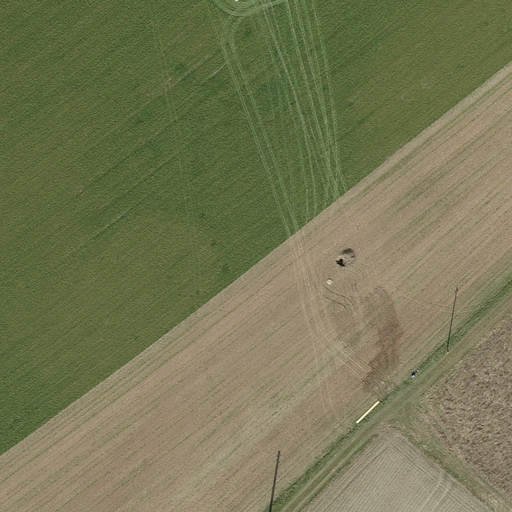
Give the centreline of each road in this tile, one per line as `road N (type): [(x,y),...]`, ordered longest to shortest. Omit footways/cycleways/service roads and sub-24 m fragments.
road 1 (track): [(389,411),(511,298)]
road 2 (track): [(389,411),(510,511)]
road 3 (track): [(295,511),(389,411)]
